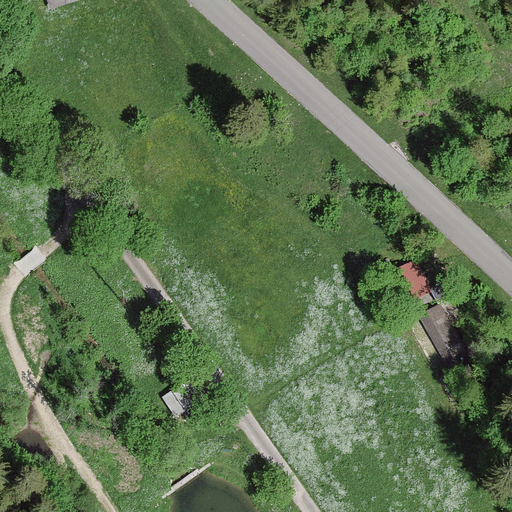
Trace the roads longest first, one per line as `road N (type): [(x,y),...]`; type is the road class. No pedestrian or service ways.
road 1 (track): [(315,511),(0,67)]
road 2 (tertiary): [(208,0),(511,279)]
road 3 (track): [(20,270),(2,309),(15,355),(39,407),(109,511)]
